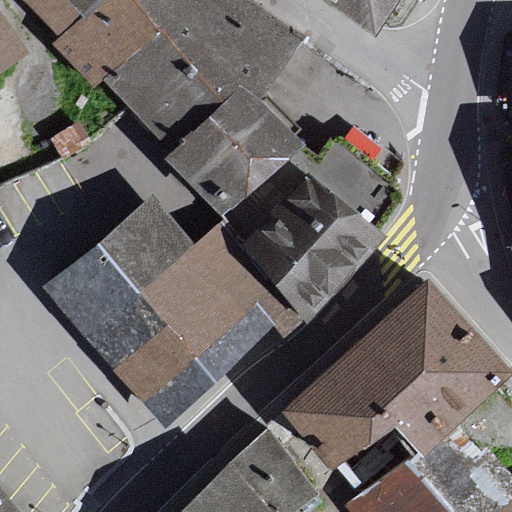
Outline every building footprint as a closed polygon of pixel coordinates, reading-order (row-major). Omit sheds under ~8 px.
[(209,213),(289,314),(339,274),(379,228),(396,183),(364,152),(331,130),(306,148),(255,90),(299,30),(257,0),(17,0),(88,80),(105,75),(135,107),(167,140),(158,148),(173,164),(213,206),(209,213)] [(359,0),(373,9),(378,0),(359,0)] [(0,59),(23,41),(0,6),(0,59)] [(147,188),(34,277),(156,423),(289,314),(209,213),(185,232),(147,188)] [(419,278),(282,402),(331,455),(385,406),(419,444),(502,368),(419,278)] [(173,511),(273,511),(310,484),(265,427),(173,511)] [(419,444),(351,507),(354,511),(511,511),(511,479),(478,440),(464,453),(419,444)] [(24,511),(0,482),(0,511),(24,511)]
